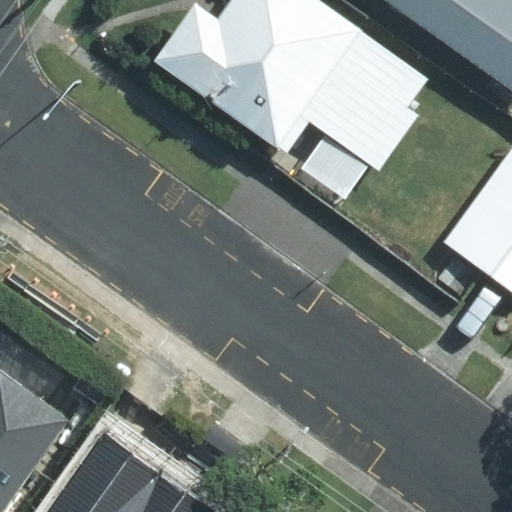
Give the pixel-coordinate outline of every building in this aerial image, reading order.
[(408,69),(312,0),(216,0),(205,16),(182,0),(181,0),(145,52),(264,137),(268,131),(286,143),(304,117),(289,106),(327,52),(387,96),(408,69)] [(511,0),(389,0),(511,87),(511,0)] [(511,163),(452,244),(511,289),(511,163)] [(57,420),(0,380),(0,502),(5,496),(19,507),(35,485),(19,474),(57,420)] [(134,511),(164,471),(102,426),(40,511),(134,511)] [(221,511),(164,471),(134,511),(221,511)]
